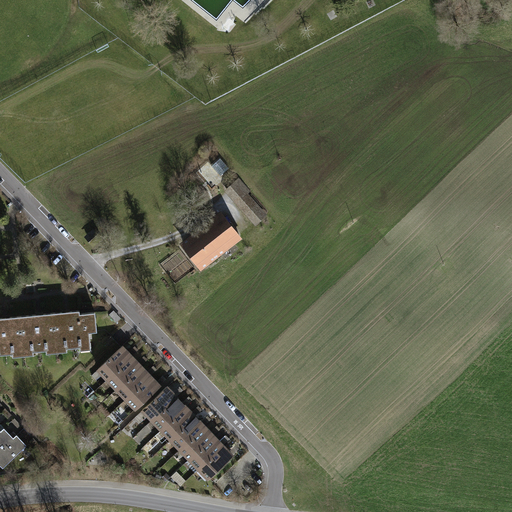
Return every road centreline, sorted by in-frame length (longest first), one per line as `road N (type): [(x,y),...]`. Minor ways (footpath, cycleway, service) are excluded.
road 1 (residential): [(275,511),(276,466),(264,445),(0,173)]
road 2 (tertiary): [(0,500),(96,492),(222,511)]
